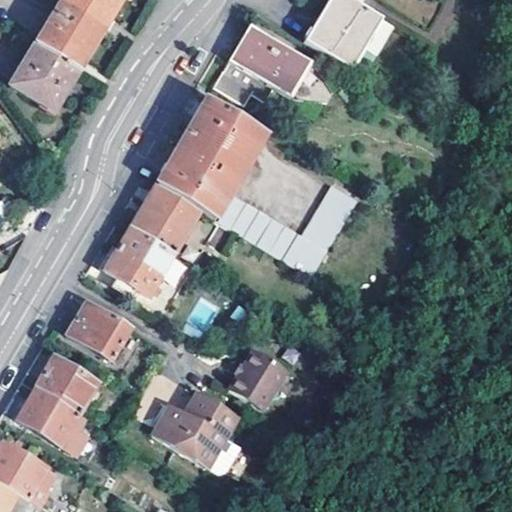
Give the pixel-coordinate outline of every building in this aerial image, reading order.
[(121,0),(64,0),(60,8),(102,32),(107,24),(121,0)] [(351,8),(356,0),(328,0),(301,45),(313,52),(345,71),(376,22),(351,8)] [(34,50),(76,75),(81,67),(102,32),(60,8),(34,50)] [(292,57),(247,31),(212,91),(244,109),(252,95),(266,103),(292,57)] [(51,116),(76,75),(34,50),(10,92),(51,116)] [(263,139),(205,105),(195,121),(167,169),(155,189),(199,215),(213,223),(263,139)] [(460,138),(470,144),(478,131),(468,125),(460,138)] [(199,215),(155,189),(143,210),(129,233),(172,259),(199,215)] [(233,199),(217,226),(311,281),(358,205),(332,190),(302,241),(233,199)] [(0,211),(0,228),(1,229),(10,224),(0,211)] [(172,259),(129,233),(104,276),(147,301),(172,259)] [(129,332),(85,308),(66,340),(109,366),(129,332)] [(285,378),(251,358),(228,396),(263,416),(285,378)] [(53,361),(34,393),(78,419),(97,387),(53,361)] [(78,419),(34,393),(16,423),(60,450),(78,419)] [(236,422),(197,399),(183,422),(163,411),(152,431),(157,434),(152,441),(207,473),(217,479),(225,477),(239,453),(224,444),(237,423),(236,422)] [(0,451),(0,488),(20,500),(30,506),(37,511),(55,480),(2,448),(0,451)] [(0,488),(0,511),(12,511),(20,500),(0,488)]
